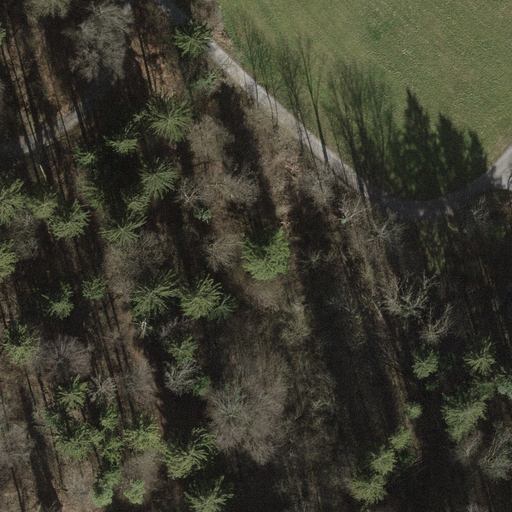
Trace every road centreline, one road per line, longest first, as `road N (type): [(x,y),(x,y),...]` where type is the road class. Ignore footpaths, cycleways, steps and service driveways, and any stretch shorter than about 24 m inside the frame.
road 1 (track): [(162,0),(376,200),(426,214),(458,209),(511,166)]
road 2 (track): [(134,0),(113,73),(86,119),(0,151)]
